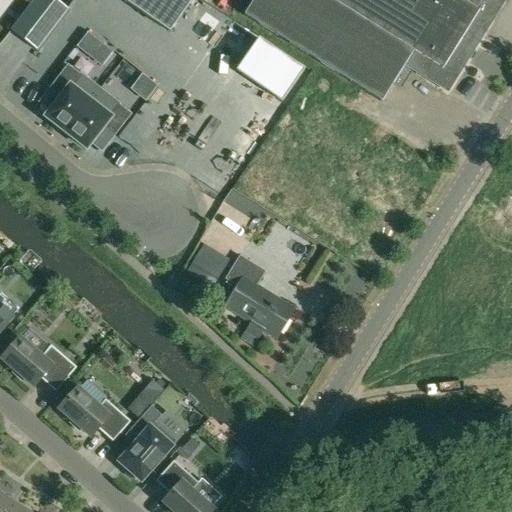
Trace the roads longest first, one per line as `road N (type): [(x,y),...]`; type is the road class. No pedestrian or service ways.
road 1 (unclassified): [(251,511),(312,430),(511,111)]
road 2 (unclassified): [(0,120),(62,172),(165,225)]
road 3 (residential): [(126,511),(0,399)]
